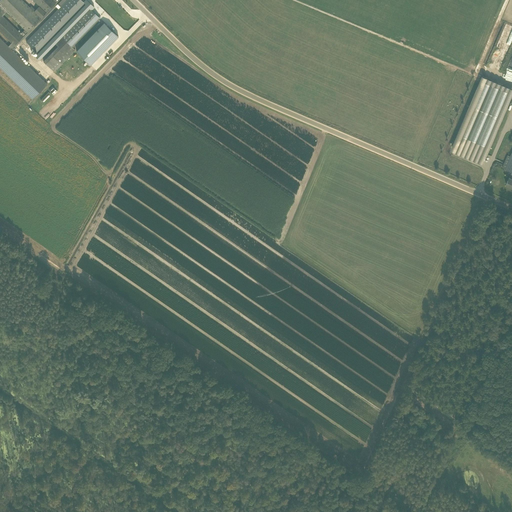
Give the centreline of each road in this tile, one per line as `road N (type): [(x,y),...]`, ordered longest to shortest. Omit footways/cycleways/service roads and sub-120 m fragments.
road 1 (tertiary): [(511,207),(230,85),(133,0)]
road 2 (track): [(491,198),(404,389)]
